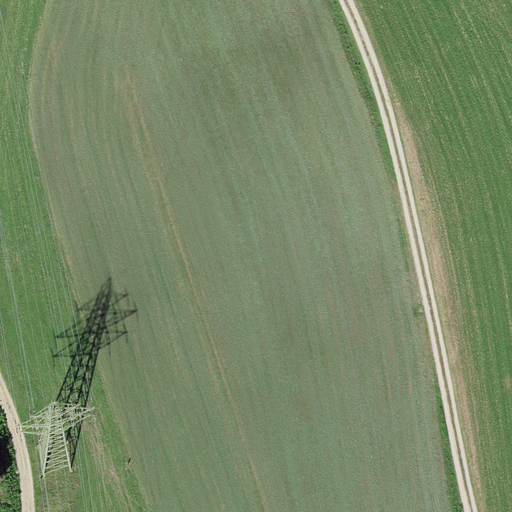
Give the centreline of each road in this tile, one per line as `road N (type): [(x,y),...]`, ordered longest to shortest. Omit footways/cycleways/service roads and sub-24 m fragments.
road 1 (track): [(467,511),(401,153),(341,0)]
road 2 (track): [(0,385),(16,511)]
